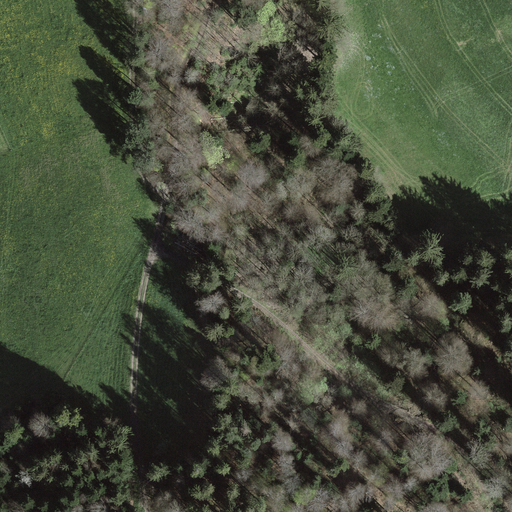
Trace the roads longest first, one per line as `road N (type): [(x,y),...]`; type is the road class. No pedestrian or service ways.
road 1 (track): [(493,511),(479,479),(440,430),(343,377),(208,270),(156,243)]
road 2 (track): [(168,511),(143,481),(126,393),(156,243)]
road 3 (track): [(208,0),(177,83),(156,243)]
road 4 (track): [(168,188),(144,176),(137,144),(136,0)]
